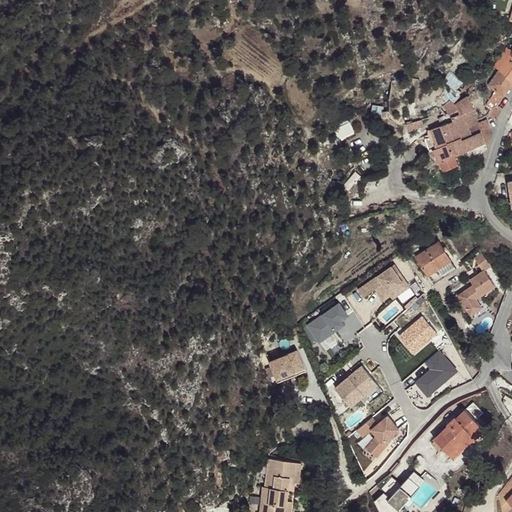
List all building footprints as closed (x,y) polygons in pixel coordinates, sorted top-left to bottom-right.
[(511,78),(511,50),(507,47),(494,67),(499,70),(511,78)] [(497,105),(511,84),(511,78),(499,70),(489,85),(496,90),(485,106),(491,110),(488,114),(497,122),(504,110),(497,105)] [(463,82),(449,72),(443,81),(455,89),(458,89),(463,82)] [(459,94),(461,92),(461,91),(460,90),(458,89),(455,89),(454,91),(451,90),(442,97),(448,102),(452,99),(454,103),(461,96),(459,94)] [(447,135),(455,154),(460,152),(485,142),(484,138),(478,120),(474,108),(468,96),(457,104),(461,113),(452,116),(454,120),(442,125),(446,133),(438,136),(439,139),(447,135)] [(461,113),(457,104),(455,104),(454,103),(452,99),(448,102),(444,105),(449,113),(452,116),(461,113)] [(454,120),(452,116),(449,113),(439,119),(442,125),(454,120)] [(485,142),(487,147),(493,133),(487,119),(486,116),(478,120),(484,138),(485,142)] [(423,125),(421,119),(406,124),(408,131),(423,125)] [(341,140),(356,134),(351,121),(336,127),(341,140)] [(446,133),(442,125),(435,128),(438,136),(446,133)] [(459,164),(461,163),(463,167),(465,166),(460,152),(455,154),(447,135),(439,139),(444,151),(436,154),(439,162),(444,171),(459,164)] [(469,164),(481,157),(478,152),(488,149),(487,147),(485,142),(460,152),(465,166),(469,164)] [(482,156),(488,149),(478,152),(481,157),(482,156)] [(469,182),(461,163),(459,164),(444,171),(440,172),(448,190),(469,182)] [(411,255),(419,250),(415,242),(406,247),(411,255)] [(438,268),(451,260),(439,242),(417,256),(429,274),(438,268)] [(482,269),(489,266),(484,253),(477,256),(482,269)] [(442,274),(455,266),(451,260),(438,268),(442,274)] [(395,261),(356,285),(362,296),(375,288),(384,302),(411,286),(395,261)] [(484,268),(469,278),(472,283),(456,294),(471,315),(484,306),(478,298),(496,286),(484,268)] [(339,299),(304,324),(317,343),(345,323),(341,318),(348,313),(339,299)] [(422,314),(397,334),(413,353),(438,332),(422,314)] [(266,360),(274,381),(305,368),(296,347),(266,360)] [(414,378),(426,394),(459,371),(443,348),(425,360),(430,367),(414,378)] [(360,363),(332,386),(349,406),(377,384),(360,363)] [(464,441),(472,434),(473,435),(482,427),(465,408),(456,417),(455,416),(447,424),(448,425),(434,438),(436,439),(443,447),(453,458),(466,445),(467,444),(464,441)] [(393,437),(391,436),(399,424),(383,413),(378,419),(370,414),(357,432),(363,436),(357,444),(377,459),(393,437)] [(468,446),(485,430),(482,427),(473,435),(472,434),(464,441),(467,444),(466,445),(468,446)] [(443,447),(436,439),(432,443),(439,451),(443,447)] [(302,491),(306,459),(270,455),(269,458),(297,461),(294,490),(296,490),(302,491)] [(294,490),(297,461),(269,458),(266,486),(289,489),(294,490)] [(397,511),(424,481),(414,472),(402,485),(390,499),(384,492),(381,496),(381,499),(375,502),(379,510),(379,511),(397,511)] [(384,492),(390,499),(402,485),(390,474),(386,477),(384,479),(377,485),(384,492)] [(511,476),(499,494),(502,511),(506,511),(511,506),(511,476)] [(286,511),(289,489),(266,486),(263,486),(260,511),(286,511)] [(294,511),(296,490),(294,490),(289,489),(286,511),(294,511)] [(240,511),(242,507),(234,503),(232,508),(231,511),(230,511),(240,511)]
